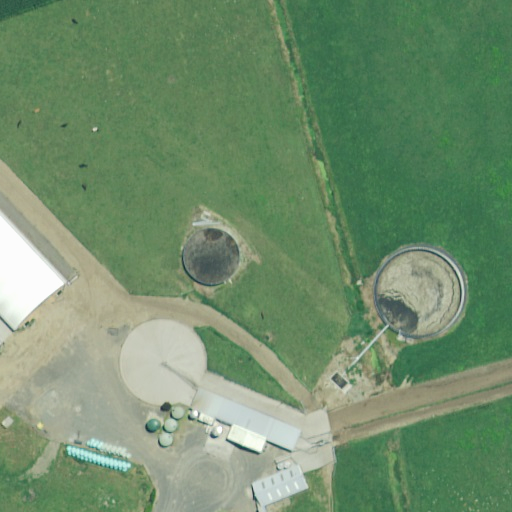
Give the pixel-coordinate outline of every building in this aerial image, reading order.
[(303,431),(202,389),(191,416),(214,426),(217,418),(236,426),(230,440),(264,454),(269,441),(295,451),(303,431)] [(187,416),(182,405),(173,410),(178,420),(187,416)] [(180,430),(177,420),(167,422),(169,432),(180,430)] [(177,441),(170,433),(161,440),(168,449),(177,441)] [(310,489),(301,466),(254,484),(264,508),(310,489)]
